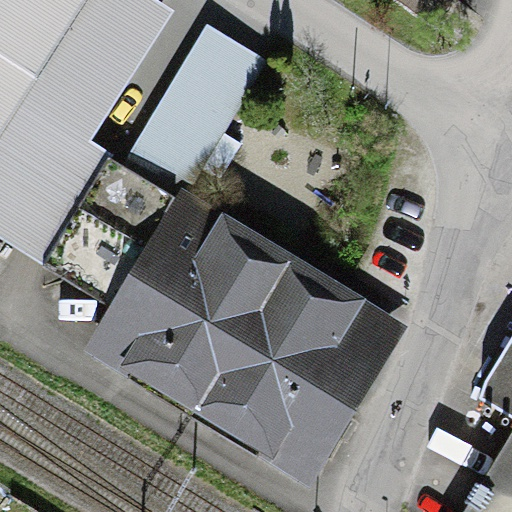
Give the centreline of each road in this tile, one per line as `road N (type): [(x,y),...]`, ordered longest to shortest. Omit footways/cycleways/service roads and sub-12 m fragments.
road 1 (residential): [(494,120),(371,511)]
road 2 (residential): [(494,120),(303,0)]
